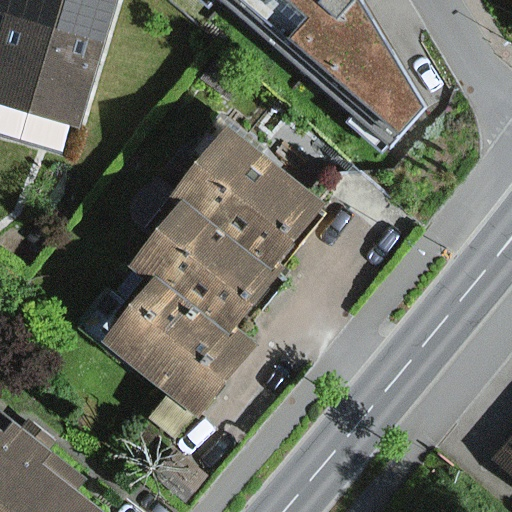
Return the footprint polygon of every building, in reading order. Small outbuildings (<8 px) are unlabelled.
[(0,102),(78,127),(118,0),(15,0),(0,49),(0,102)] [(233,0),(394,146),(435,96),(381,0),(233,0)] [(204,193),(214,202),(292,266),(349,200),(261,126),(204,193)] [(166,260),(191,280),(252,334),(302,274),(292,266),(214,202),(166,260)] [(191,280),(136,342),(220,416),(275,354),(252,334),(191,280)] [(123,511),(0,416),(0,511),(123,511)] [(511,449),(503,460),(511,468),(511,449)]
